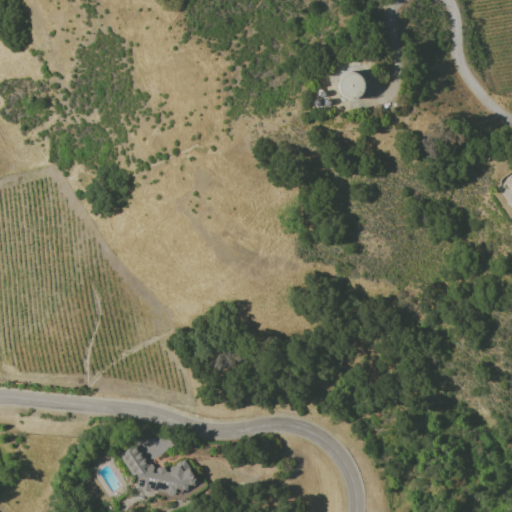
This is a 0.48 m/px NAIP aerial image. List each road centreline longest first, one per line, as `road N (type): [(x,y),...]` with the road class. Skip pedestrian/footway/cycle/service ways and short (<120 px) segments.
road 1 (residential): [(0,395),(144,408),(229,431),(257,423),(320,431),(350,465),(355,511)]
road 2 (residential): [(511,118),(494,110),(458,62),(446,0),(386,17),(390,48)]
